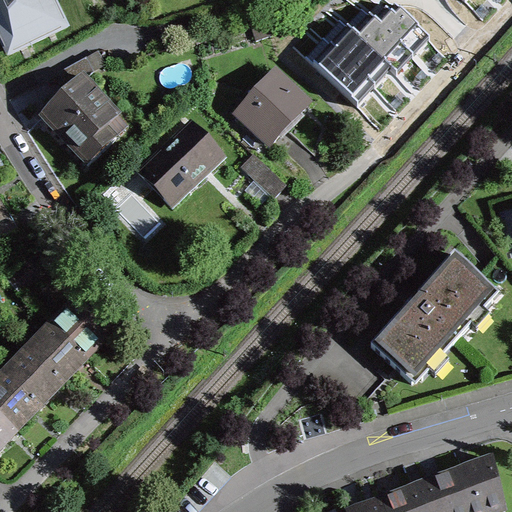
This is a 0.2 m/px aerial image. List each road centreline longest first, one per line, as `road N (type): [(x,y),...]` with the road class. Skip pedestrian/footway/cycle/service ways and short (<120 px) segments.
road 1 (residential): [(249,511),(388,444),(511,407)]
road 2 (residential): [(0,122),(37,185),(99,262),(176,335)]
